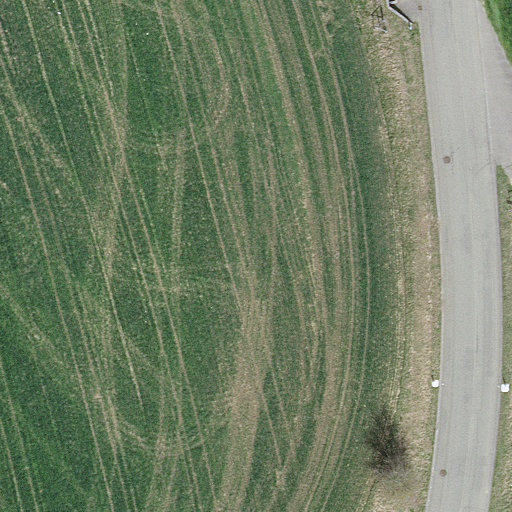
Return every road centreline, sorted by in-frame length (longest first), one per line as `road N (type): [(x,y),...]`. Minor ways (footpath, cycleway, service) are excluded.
road 1 (tertiary): [(447,0),(472,293),(456,511)]
road 2 (track): [(511,122),(448,2)]
